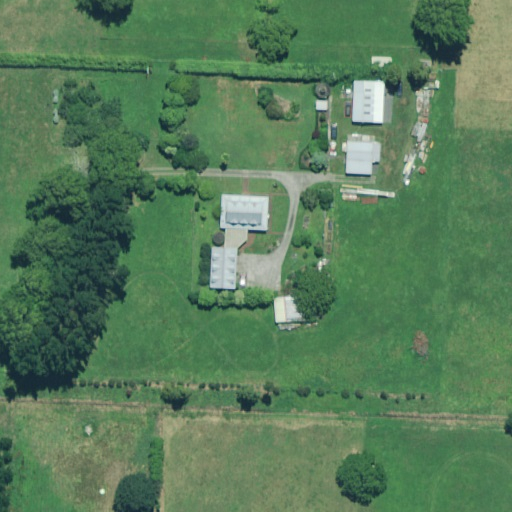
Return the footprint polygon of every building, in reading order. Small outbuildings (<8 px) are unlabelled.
[(392,58),(372,57),(371,68),(392,69),(392,58)] [(385,124),(386,83),(355,82),(354,123),(385,124)] [(431,100),(418,99),(416,119),(430,120),(431,100)] [(329,101),(315,101),(315,113),(329,113),(329,101)] [(429,126),(416,122),(410,140),(423,144),(429,126)] [(381,145),(344,143),(343,152),(349,153),(347,174),(371,176),(372,162),(380,163),(381,145)] [(270,199),(223,196),(221,229),(268,231),(270,199)] [(234,290),(237,250),(213,249),(210,288),(234,290)] [(299,323),(297,298),(275,299),(277,324),(299,323)]
